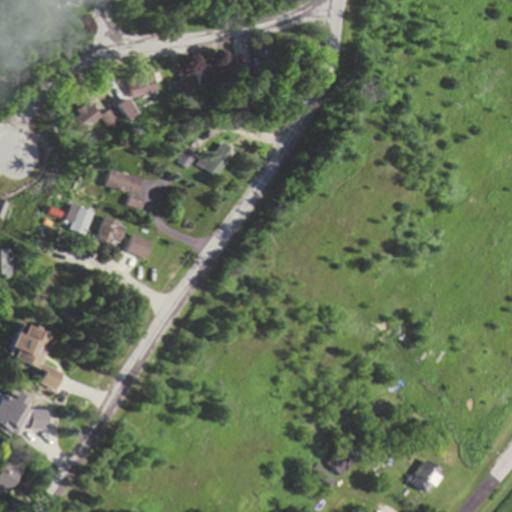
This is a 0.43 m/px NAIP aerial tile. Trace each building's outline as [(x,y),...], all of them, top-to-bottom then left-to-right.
[(248,45),(235,48),(241,70),(254,66),(248,45)] [(124,83),(128,102),(119,104),(122,119),(135,116),(131,101),(155,95),(151,76),(124,83)] [(77,133),(100,124),(93,105),(69,114),(77,133)] [(210,179),(230,155),(216,144),(196,167),(210,179)] [(136,177),(101,171),(97,190),(125,195),(123,207),(137,210),(139,201),(133,200),(136,177)] [(122,229),(104,219),(92,240),(111,251),(122,229)] [(122,253),(142,261),(150,244),(130,236),(122,253)] [(36,366),(47,337),(14,324),(0,360),(0,368),(52,388),(58,373),(36,366)] [(44,409),(0,405),(0,430),(17,432),(17,429),(42,431),(44,409)] [(336,477),(354,460),(340,446),(322,463),(336,477)] [(439,474),(422,462),(406,484),(423,496),(439,474)] [(323,490),(331,481),(314,466),(306,474),(323,490)] [(12,479),(0,470),(0,493),(2,495),(12,479)]
